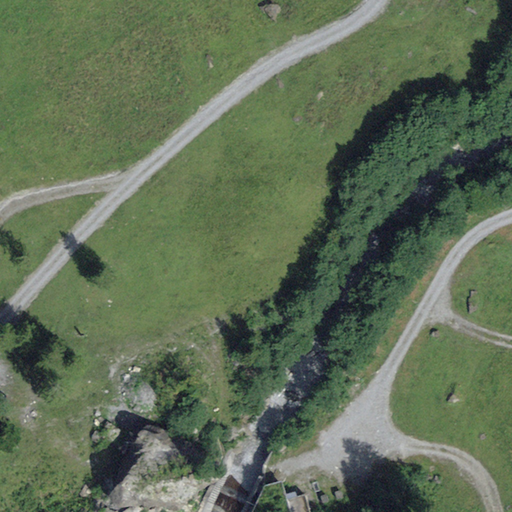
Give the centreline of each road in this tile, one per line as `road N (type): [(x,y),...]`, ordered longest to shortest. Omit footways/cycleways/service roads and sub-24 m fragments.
road 1 (track): [(378,0),(368,14),(276,64),(131,180),(32,197),(0,219)]
road 2 (track): [(436,295),(380,386),(370,427),(393,446),(457,459),(480,477),(492,511)]
road 3 (track): [(511,209),(455,249),(436,295),(462,323),(511,340)]
road 4 (track): [(131,180),(0,323)]
